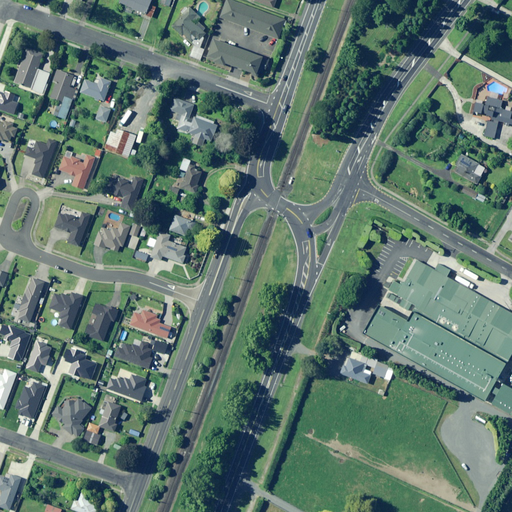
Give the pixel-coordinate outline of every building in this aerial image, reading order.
[(133,9),(146,15),(145,16),(152,19),(156,9),(150,6),(152,0),(121,0),(120,3),(133,8),(133,9)] [(278,0),(254,0),(254,1),(265,5),(275,9),(278,0)] [(226,5),(220,24),(279,43),(285,25),(226,5)] [(206,33),(209,29),(199,22),(186,10),(172,27),(183,36),(184,35),(193,43),(194,45),(191,57),(201,60),(208,35),(206,33)] [(255,77),(262,56),(211,37),(203,59),(255,77)] [(31,89),(38,69),(44,54),(28,48),(15,83),(31,89)] [(79,90),(77,89),(71,87),(75,76),(58,70),(54,82),(57,83),(51,98),(63,103),(62,107),(58,105),(54,115),(66,119),(73,101),(75,102),(79,90)] [(81,93),(96,98),(95,100),(99,102),(100,100),(105,102),(113,82),(102,78),(99,85),(86,80),(81,93)] [(147,97),(137,87),(133,91),(143,101),(147,97)] [(0,108),(14,114),(18,103),(12,101),(14,95),(5,91),(4,94),(0,95),(0,108)] [(219,124),(198,116),(197,116),(192,114),(193,113),(195,105),(175,97),(170,111),(178,114),(176,120),(180,121),(177,129),(193,135),(191,142),(203,147),(206,140),(212,142),(219,124)] [(503,101),(487,98),(486,104),(501,108),(503,101)] [(473,113),(481,115),(493,118),(492,120),(504,123),(503,125),(509,126),(509,124),(511,125),(511,115),(511,112),(501,109),(500,111),(483,107),(484,104),(476,102),(473,113)] [(111,110),(100,106),(96,118),(106,122),(111,110)] [(0,139),(10,144),(13,136),(16,138),(19,130),(12,127),(13,122),(0,117),(0,139)] [(497,123),(487,121),(484,136),(494,138),(497,123)] [(137,136),(119,130),(118,134),(112,132),(106,149),(116,153),(134,159),(137,150),(133,149),(137,136)] [(26,156),(36,159),(34,164),(36,164),(32,175),(44,179),(58,141),(50,139),(48,145),(37,141),(35,149),(29,147),(26,156)] [(88,155),(84,164),(81,162),(81,161),(71,156),(70,158),(65,156),(60,170),(76,177),(73,185),(85,190),(98,159),(88,155)] [(476,184),(482,174),(485,176),(488,170),(485,168),(462,155),(453,171),(476,184)] [(179,193),(181,188),(197,194),(200,186),(198,185),(203,172),(197,169),(199,163),(185,158),(181,170),(187,172),(184,180),(174,176),(169,189),(179,193)] [(144,180),(136,177),(133,183),(121,179),(120,181),(112,178),(108,190),(113,192),(113,194),(124,198),(121,208),(133,212),(144,180)] [(460,184),(457,191),(483,203),(486,197),(460,184)] [(91,217),(83,213),(80,221),(75,219),(75,217),(68,214),(67,216),(61,213),(56,227),(72,233),(68,243),(80,247),(91,217)] [(190,220),(176,215),(170,231),(185,236),(190,220)] [(120,228),(111,224),(109,230),(102,227),(95,245),(106,249),(107,247),(118,252),(121,245),(124,247),(132,227),(121,223),(120,228)] [(141,226),(134,224),(130,235),(137,237),(141,226)] [(173,236),(161,232),(151,257),(162,261),(164,256),(184,264),(187,255),(185,255),(188,248),(171,241),(173,236)] [(365,333),(485,399),(511,350),(511,314),(416,261),(393,303),(384,298),(365,333)] [(0,286),(4,288),(9,275),(0,270),(0,286)] [(28,287),(19,311),(20,312),(18,318),(31,323),(45,282),(34,278),(30,287),(28,287)] [(64,293),(62,296),(60,296),(56,294),(49,311),(58,315),(59,311),(62,312),(57,324),(71,330),(85,298),(73,293),(72,296),(64,293)] [(90,335),(90,337),(104,342),(112,319),(115,320),(119,310),(107,306),(107,308),(96,304),(93,314),(98,316),(94,326),(89,324),(85,333),(90,335)] [(158,319),(160,315),(144,309),(143,312),(142,314),(136,312),(131,326),(168,340),(172,328),(161,323),(162,320),(158,319)] [(8,327),(2,325),(0,331),(0,332),(6,334),(4,339),(12,341),(10,347),(11,347),(8,357),(21,362),(31,335),(25,333),(25,332),(8,326),(8,327)] [(48,345),(37,341),(27,368),(38,372),(41,364),(46,365),(52,348),(48,346),(48,345)] [(150,344),(143,341),(141,347),(128,343),(125,349),(119,347),(115,357),(149,370),(153,358),(151,357),(154,349),(149,347),(150,344)] [(71,350),(66,349),(64,356),(74,360),(70,371),(92,379),(97,364),(84,359),(85,356),(81,354),(81,352),(71,349),(71,350)] [(109,349),(105,357),(111,360),(114,352),(109,349)] [(369,358),(352,352),(347,367),(344,366),(341,374),(369,385),(372,374),(376,376),(375,377),(380,379),(380,377),(383,378),(388,365),(378,362),(378,360),(369,357),(369,358)] [(0,408),(3,409),(16,373),(5,369),(2,375),(0,374),(0,408)] [(111,378),(107,389),(142,401),(147,387),(144,386),(147,380),(132,375),(130,380),(124,377),(124,379),(117,377),(116,380),(111,378)] [(33,418),(45,387),(33,383),(31,389),(23,386),(15,407),(20,409),(19,413),(33,418)] [(495,407),(511,416),(511,388),(508,386),(495,407)] [(85,403),(80,399),(76,403),(72,400),(64,411),(59,407),(53,416),(58,420),(58,421),(62,424),(63,423),(65,424),(63,428),(73,435),(73,434),(79,438),(85,429),(80,425),(93,407),(86,402),(85,403)] [(99,413),(104,415),(100,426),(91,423),(88,431),(98,434),(101,427),(116,432),(118,425),(116,424),(122,407),(109,402),(104,400),(99,413)] [(100,435),(87,431),(84,441),(97,445),(100,435)] [(23,479),(8,473),(6,478),(0,476),(0,475),(0,490),(3,491),(0,498),(0,506),(12,511),(23,479)] [(99,502),(81,495),(79,501),(75,500),(72,509),(79,511),(97,511),(98,510),(96,509),(99,502)]
